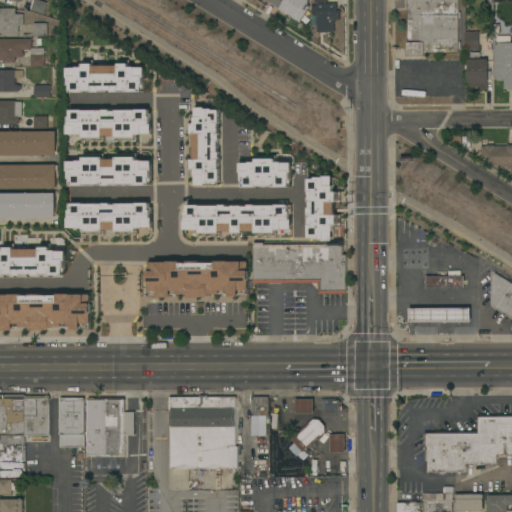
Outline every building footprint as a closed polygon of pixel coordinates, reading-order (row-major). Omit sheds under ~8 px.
[(37,0),(47,3),(43,14),(30,10),(33,0),(37,0)] [(309,0),(309,7),(300,22),(263,0),(309,0)] [(407,0),(458,0),(458,12),(460,12),(460,19),(459,19),(459,42),(460,42),(460,49),(459,49),(459,53),(425,53),(425,56),(407,56),(407,0)] [(336,3),(336,11),(340,11),(340,20),(334,20),(334,32),(317,32),(317,4),(336,3)] [(0,8),(15,8),(15,14),(23,14),(23,26),(18,26),(19,33),(0,33),(0,8)] [(33,23),(47,23),(47,36),(33,36),(33,23)] [(465,50),(465,32),(479,32),(479,50),(465,50)] [(494,43),(497,43),(497,35),(508,35),(508,43),(511,42),(511,89),(504,89),(503,80),(503,81),(497,81),(495,79),(494,43)] [(0,39),(31,39),(31,38),(36,38),(36,45),(31,45),(31,48),(44,48),(44,67),(30,67),(31,50),(23,50),(23,53),(24,53),(24,57),(23,57),(15,57),(15,63),(3,63),(3,60),(0,60),(0,39)] [(468,52),(480,52),(480,59),(488,59),(488,83),(487,83),(487,90),(477,90),(477,87),(468,87),(468,52)] [(69,68),(69,92),(146,91),(146,67),(129,66),(127,58),(117,60),(117,68),(94,67),(94,62),(82,61),(81,67),(69,68)] [(0,70),(15,70),(15,71),(23,71),(23,78),(15,78),(15,84),(18,84),(18,85),(20,85),(21,91),(18,91),(18,92),(0,92),(0,70)] [(50,85),(50,98),(34,98),(34,85),(50,85)] [(0,125),(0,101),(15,101),(15,102),(21,102),(21,117),(18,117),(18,125),(0,125)] [(67,108),(68,136),(82,135),(83,143),(138,143),(136,135),(151,134),(149,107),(67,108)] [(192,107),(202,107),(202,109),(211,109),(211,110),(218,110),(218,124),(216,124),(216,133),(218,133),(218,140),(216,141),(216,152),(218,152),(218,160),(217,160),(217,169),(218,169),(218,183),(212,183),(212,185),(203,185),(203,186),(193,186),(193,176),(192,176),(192,170),(189,170),(189,159),(191,159),(191,135),(188,135),(188,123),(191,123),(192,107)] [(47,116),(47,129),(33,129),(33,116),(47,116)] [(0,131),(56,131),(56,153),(56,155),(0,155),(0,131)] [(449,135),(470,135),(470,142),(462,142),(462,148),(449,140),(449,135)] [(511,176),(511,172),(503,167),(498,168),(481,157),(481,146),(486,146),(486,145),(494,145),(494,146),(507,146),(507,145),(511,145),(511,176)] [(151,160),(152,185),(67,186),(66,161),(82,161),(82,157),(104,157),(104,159),(116,158),(116,157),(137,157),(137,161),(151,160)] [(241,186),(254,186),(254,184),(274,184),(274,187),(287,187),(287,180),(289,180),(288,172),(290,172),(290,162),(281,162),(274,162),(274,158),(254,158),(254,161),(238,162),(238,173),(240,173),(240,181),(241,181),(241,186)] [(0,165),(56,165),(56,189),(0,189),(0,165)] [(308,240),(334,240),(334,191),(332,191),(332,176),(307,177),(308,240)] [(135,202),(134,185),(125,185),(125,202),(135,202)] [(0,193),(55,193),(55,217),(0,217),(0,193)] [(70,203),(83,203),(83,204),(103,204),(103,203),(111,203),(111,204),(116,204),(136,203),(136,202),(149,202),(149,209),(151,209),(151,227),(138,227),(138,231),(117,231),(117,228),(104,228),(104,231),(84,231),(84,228),(68,228),(68,218),(69,218),(69,210),(71,210),(70,203)] [(185,205),(197,205),(197,207),(218,207),(218,205),(226,205),(226,207),(231,207),(231,205),(242,205),(242,207),(246,207),(246,204),(256,204),(256,205),(288,205),(288,209),(291,209),(291,230),(276,230),(276,236),(275,233),(254,233),(254,231),(242,232),(242,234),(231,234),(231,232),(219,232),(219,234),(197,235),(197,230),(182,230),(182,221),(183,220),(183,212),(185,212),(185,205)] [(0,225),(63,225),(63,238),(0,238),(0,225)] [(63,250),(63,238),(49,238),(49,250),(63,250)] [(347,294),(319,294),(319,283),(255,283),(254,243),(264,243),(264,245),(343,244),(343,255),(346,255),(347,294)] [(0,254),(62,254),(62,276),(11,276),(11,279),(0,279),(0,254)] [(146,270),(153,269),(153,262),(240,261),(240,270),(247,270),(247,290),(238,290),(238,295),(226,295),(226,293),(208,293),(208,296),(187,296),(187,294),(170,294),(170,297),(156,297),(156,291),(146,291),(146,270)] [(511,283),(511,318),(491,305),(491,281),(492,281),(492,277),(495,273),(511,283)] [(426,288),(425,276),(463,276),(463,287),(426,288)] [(0,297),(7,299),(8,295),(34,301),(29,323),(17,320),(16,324),(0,320),(0,297)] [(38,305),(61,304),(62,325),(54,325),(54,326),(46,326),(46,325),(38,325),(38,305)] [(471,308),(471,322),(461,322),(426,322),(409,322),(409,308),(426,308),(461,308),(471,308)] [(171,410),(168,410),(168,397),(199,397),(199,395),(207,395),(207,397),(236,397),(236,447),(238,447),(238,469),(171,469),(171,410)] [(268,416),(253,416),(253,412),(251,412),(251,403),(253,403),(253,397),(268,397),(268,416)] [(25,444),(0,444),(0,398),(24,398),(25,435),(25,444)] [(24,398),(49,398),(49,435),(25,435),(24,398)] [(84,447),(60,447),(60,398),(84,398),(84,447)] [(88,422),(86,422),(86,417),(87,417),(87,398),(125,398),(125,412),(133,412),(133,436),(125,436),(125,455),(111,455),(111,457),(107,457),(107,455),(88,456),(88,422)] [(314,399),(314,413),(295,414),(295,399),(314,399)] [(511,454),(496,455),(496,463),(465,463),(465,472),(428,472),(428,449),(424,449),(424,432),(477,432),(476,416),(511,416),(511,454)] [(303,452),(291,439),(313,419),(320,420),(325,426),(325,432),(303,452)] [(345,453),(330,453),(330,434),(345,434),(345,453)] [(0,480),(11,480),(12,494),(0,494),(0,480)] [(424,511),(424,500),(424,494),(436,494),(452,493),(452,511),(424,511)] [(484,494),(484,511),(455,511),(455,494),(484,494)] [(487,511),(487,495),(511,495),(511,505),(508,505),(508,511),(487,511)] [(23,499),(23,511),(2,511),(0,511),(0,506),(1,506),(1,499),(23,499)] [(397,511),(397,509),(396,509),(396,504),(397,504),(397,503),(410,503),(410,501),(417,501),(417,503),(420,503),(420,511),(397,511)]
